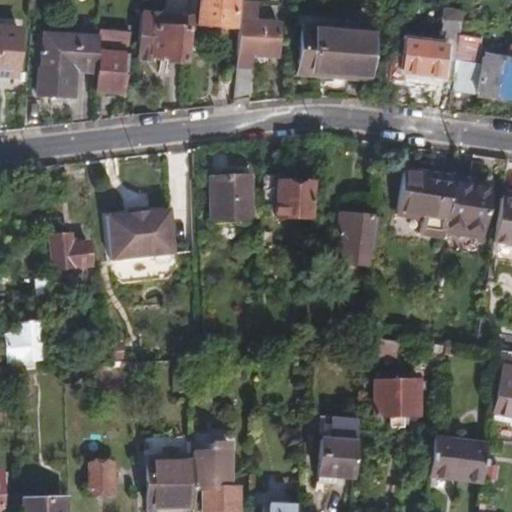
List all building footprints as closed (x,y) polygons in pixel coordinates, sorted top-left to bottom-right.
[(236,15),(237,5),(191,0),(189,19),(188,27),(234,31),(236,15)] [(189,19),(136,13),(131,61),(148,63),(149,58),(163,60),(162,63),(178,65),(182,34),(187,35),(188,27),(189,19)] [(253,17),(236,15),(234,31),(226,101),(243,100),(248,50),(271,53),(274,35),(263,33),(265,23),(253,22),(253,17)] [(0,73),(5,74),(9,27),(0,25),(0,73)] [(365,76),(368,32),(299,26),(296,71),(365,76)] [(89,52),(91,37),(34,31),(31,54),(29,54),(26,88),(62,91),(64,66),(88,68),(89,52)] [(121,56),(123,34),(91,31),(91,37),(89,52),(93,53),(89,92),(113,95),(115,74),(123,75),(125,57),(121,56)] [(399,54),(383,52),(379,77),(433,85),(433,81),(436,62),(450,64),(450,60),(454,36),(439,33),(437,48),(401,42),(399,54)] [(473,38),(454,36),(450,60),(469,63),(473,38)] [(478,57),(511,61),(511,54),(479,49),(478,57)] [(472,94),(511,99),(511,61),(478,57),(477,64),(472,94)] [(446,90),(472,94),(477,64),(469,63),(450,60),(450,64),(447,83),(446,90)] [(433,81),(447,83),(450,64),(436,62),(433,81)] [(50,195),(46,166),(30,168),(34,197),(50,195)] [(438,229),(445,175),(396,169),(391,212),(415,215),(413,232),(437,235),(438,229)] [(273,173),(257,172),(256,205),(269,205),(268,214),(304,216),(305,181),(273,179),(273,173)] [(245,216),(245,173),(206,174),(207,217),(245,216)] [(463,178),(445,175),(438,229),(477,234),(483,186),(462,183),(463,178)] [(511,198),(493,195),(486,239),(511,243),(511,198)] [(163,211),(141,212),(121,214),(99,216),(103,260),(146,258),(146,262),(150,265),(160,265),(163,262),(163,256),(166,256),(163,211)] [(362,263),(365,214),(330,212),(327,261),(362,263)] [(63,244),(62,232),(41,234),(44,268),(83,265),(81,242),(63,244)] [(54,282),(43,283),(45,296),(55,295),(54,282)] [(0,356),(30,356),(29,322),(11,323),(11,333),(0,333),(0,356)] [(361,339),(359,355),(366,356),(368,340),(361,339)] [(368,340),(366,356),(395,359),(397,343),(368,340)] [(485,369),(486,356),(465,354),(463,367),(485,369)] [(511,419),(511,365),(496,364),(489,416),(511,419)] [(411,418),(413,382),(370,380),(367,415),(411,418)] [(311,476),(345,478),(351,405),(316,402),(311,476)] [(425,438),(421,475),(475,480),(478,443),(425,438)] [(186,458),(186,495),(197,495),(197,509),(231,508),(231,484),(225,484),(224,439),(205,439),(205,446),(185,446),(186,458)] [(139,511),(187,510),(186,495),(186,458),(138,459),(139,511)] [(100,485),(98,464),(83,466),(86,493),(106,491),(106,484),(100,485)] [(63,511),(63,498),(12,500),(12,511),(63,511)]
